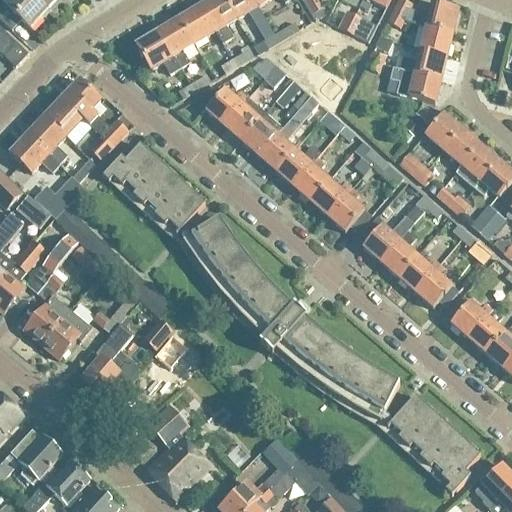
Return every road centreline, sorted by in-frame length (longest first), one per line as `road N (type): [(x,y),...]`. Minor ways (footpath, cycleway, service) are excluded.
road 1 (residential): [(511,440),(72,45)]
road 2 (unclassified): [(159,511),(0,364)]
road 3 (residential): [(485,0),(468,53),(468,102),(511,139)]
